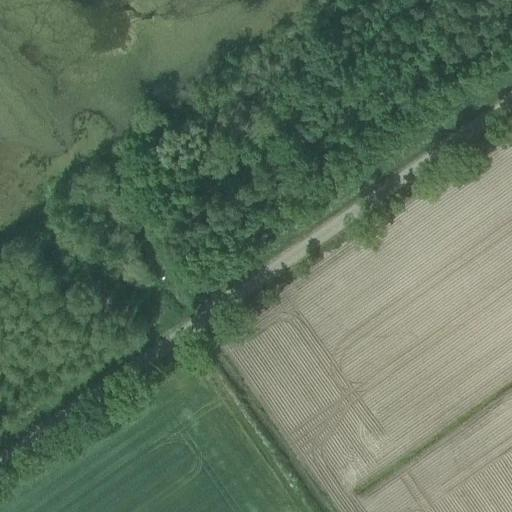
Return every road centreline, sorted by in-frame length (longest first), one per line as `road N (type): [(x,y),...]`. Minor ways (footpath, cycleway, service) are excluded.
road 1 (unclassified): [(0,463),(188,331),(511,126)]
road 2 (track): [(310,511),(188,331)]
